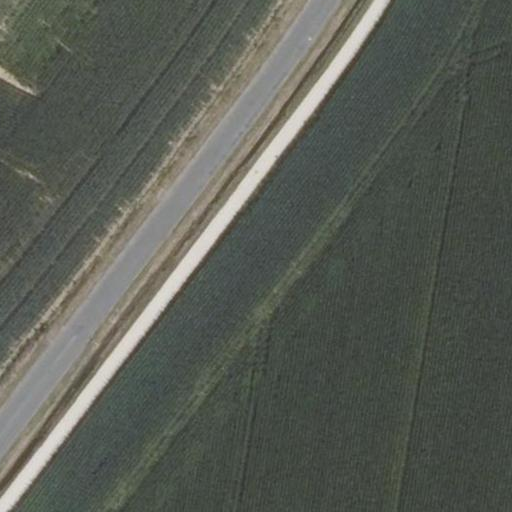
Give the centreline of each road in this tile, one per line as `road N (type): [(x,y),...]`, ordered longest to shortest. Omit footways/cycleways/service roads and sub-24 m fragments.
road 1 (track): [(0,509),(379,0)]
road 2 (unclassified): [(0,435),(330,0)]
